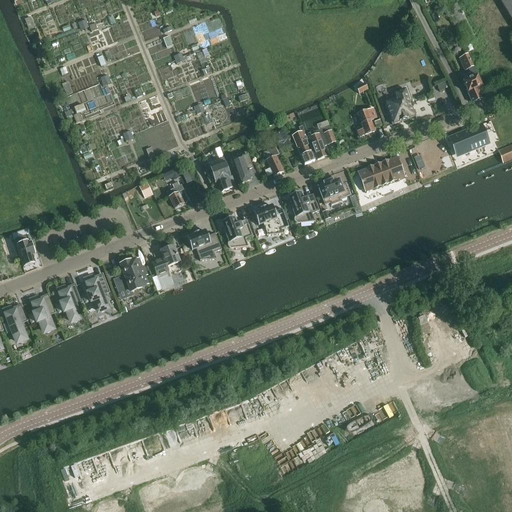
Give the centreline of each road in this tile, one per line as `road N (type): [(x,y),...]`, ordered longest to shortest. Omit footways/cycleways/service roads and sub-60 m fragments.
road 1 (tertiary): [(0,434),(511,233)]
road 2 (tertiary): [(0,292),(511,92)]
